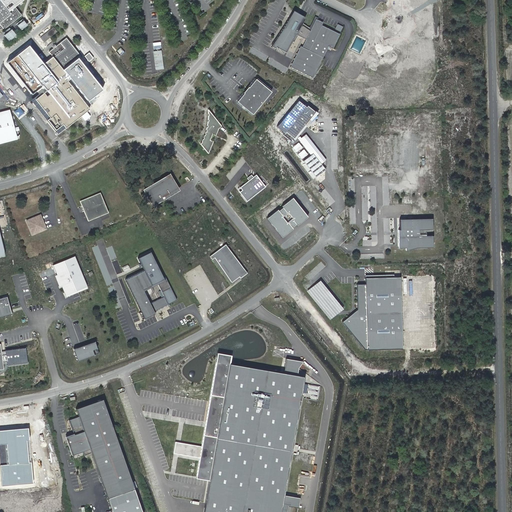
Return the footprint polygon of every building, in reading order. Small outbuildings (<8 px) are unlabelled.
[(0,0),(0,29),(1,30),(3,29),(4,29),(5,30),(23,15),(16,6),(24,0),(0,0)] [(296,12),(291,9),(282,27),(269,46),(277,49),(278,47),(284,51),(293,33),(304,38),(300,45),(299,45),(288,65),(311,76),(326,45),(331,47),(338,33),(320,24),(321,21),(316,18),(314,18),(308,29),(300,24),(301,22),(304,16),(296,12)] [(308,27),(301,22),(300,24),(308,29),(314,18),(316,18),(316,17),(313,15),(308,27)] [(23,30),(29,26),(25,21),(19,26),(23,30)] [(39,37),(43,42),(49,37),(56,31),(52,26),(39,37)] [(11,42),(18,36),(13,30),(6,36),(11,42)] [(79,54),(65,37),(55,45),(48,51),(52,56),(42,63),(57,81),(46,90),(35,99),(50,117),(47,119),(56,129),(63,123),(65,127),(89,107),(66,79),(69,77),(64,71),(62,68),(79,54)] [(43,61),(30,45),(8,63),(33,95),(44,87),(46,90),(57,81),(42,63),(43,61)] [(103,90),(79,58),(64,71),(69,77),(89,101),(103,90)] [(236,99),(251,113),(270,91),(255,77),(248,86),(247,85),(242,90),(243,91),(236,99)] [(307,108),(299,101),(278,127),(286,133),(287,132),(295,138),(316,112),(308,106),(307,108)] [(222,126),(209,109),(208,122),(207,129),(204,136),(201,143),(209,153),(219,127),(222,126)] [(4,114),(0,115),(0,140),(16,137),(9,113),(4,114)] [(301,138),(300,136),(298,138),(311,155),(313,153),(322,164),(324,162),(327,160),(306,134),(304,136),(301,138)] [(303,147),(299,142),(293,147),(297,152),(303,147)] [(308,154),(304,150),(298,154),(302,159),(308,154)] [(311,155),(304,161),(316,177),(326,169),(322,164),(313,153),(311,155)] [(240,193),(245,200),(264,185),(255,173),(252,175),(247,179),(238,186),(240,188),(243,191),(240,193)] [(170,174),(143,189),(153,206),(180,190),(178,187),(170,174)] [(100,194),(82,202),(84,204),(90,219),(108,212),(100,194)] [(308,217),(293,198),(282,207),(283,208),(280,211),(278,210),(268,219),(283,238),(294,229),(293,228),(297,225),(298,226),(308,217)] [(33,231),(47,226),(41,212),(27,217),(33,231)] [(432,218),(399,219),(399,223),(399,225),(401,225),(401,230),(398,230),(398,248),(405,248),(405,250),(416,247),(432,247),(432,236),(425,236),(425,229),(432,229),(432,218)] [(241,279),(248,273),(226,245),(210,257),(212,260),(214,258),(232,282),(239,277),(241,279)] [(88,287),(76,257),(52,266),(64,296),(79,290),(88,287)] [(232,285),(241,279),(239,277),(232,282),(214,258),(212,260),(232,285)] [(151,303),(146,292),(154,287),(146,270),(125,281),(143,319),(157,313),(155,311),(169,304),(165,296),(151,303)] [(404,349),(402,277),(367,278),(367,285),(359,285),(359,310),(343,322),(366,350),(404,349)] [(7,296),(0,297),(0,316),(12,314),(9,305),(7,296)] [(73,349),(77,361),(99,353),(95,341),(87,344),(73,349)] [(27,347),(6,349),(9,365),(29,362),(27,347)] [(203,511),(281,511),(282,509),(296,511),(299,511),(300,506),(283,503),(304,375),(292,373),(294,359),(288,357),(285,372),(229,362),(231,354),(218,352),(209,401),(206,421),(205,427),(202,445),(181,442),(176,441),(174,452),(200,457),(199,461),(196,476),(196,478),(209,480),(206,500),(203,511)] [(141,511),(102,399),(75,409),(78,417),(68,420),(73,434),(73,435),(65,438),(71,455),(82,452),(84,456),(90,453),(110,511),(141,511)] [(29,428),(0,430),(0,444),(7,444),(8,465),(0,465),(0,467),(2,486),(33,483),(32,462),(29,463),(27,440),(30,440),(29,428)]
